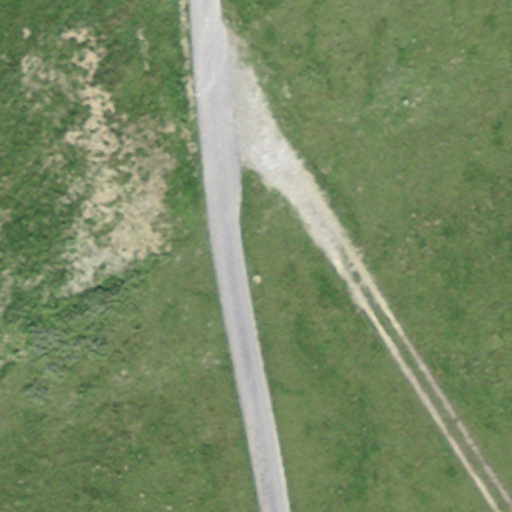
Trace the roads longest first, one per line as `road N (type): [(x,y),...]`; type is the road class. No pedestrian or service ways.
road 1 (track): [(509,511),(214,72)]
road 2 (unclassified): [(277,511),(232,267),(208,0)]
